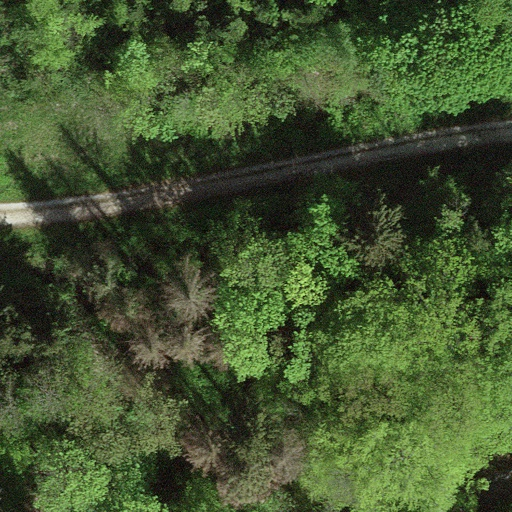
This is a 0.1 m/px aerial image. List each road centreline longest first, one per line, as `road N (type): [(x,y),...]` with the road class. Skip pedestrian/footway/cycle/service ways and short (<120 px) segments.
road 1 (track): [(511,140),(97,213),(0,219)]
road 2 (tertiary): [(383,511),(511,394)]
